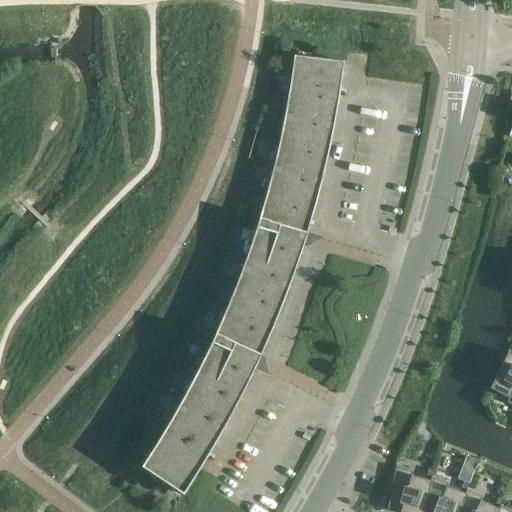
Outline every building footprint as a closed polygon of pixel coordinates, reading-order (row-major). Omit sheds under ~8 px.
[(141,467),(182,495),(199,470),(214,445),(228,420),(242,394),(255,368),(261,355),(272,329),(283,302),(293,275),(303,247),(307,233),(315,206),(323,178),(329,149),(335,121),(340,92),(344,63),(294,56),(290,85),(286,112),(280,139),(274,166),(267,192),(259,219),(255,232),(246,258),(237,284),(226,309),(215,334),(210,347),(197,371),(185,396),(171,420),(141,467)] [(511,355),(508,353),(490,389),(508,398),(507,402),(511,404),(511,355)] [(391,511),(422,511),(432,477),(431,477),(434,471),(428,469),(425,479),(412,476),(413,472),(395,467),(387,511),(391,511)] [(458,511),(467,490),(466,490),(469,484),(464,482),(460,492),(447,487),(448,483),(432,477),(422,511),(458,511)] [(497,511),(501,506),(500,506),(503,500),(498,497),(494,507),(481,501),(483,497),(467,490),(458,511),(497,511)]
